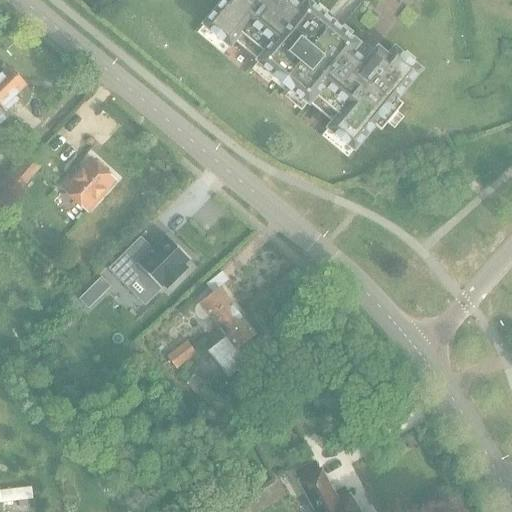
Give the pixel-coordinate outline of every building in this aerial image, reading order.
[(221,0),(222,0),(201,25),(228,47),(233,41),(256,60),(255,61),(272,75),(271,76),(289,91),(290,90),(307,104),(308,103),(331,122),(326,128),(353,151),(373,126),(379,131),(402,104),(396,99),(420,70),(393,47),(386,56),(376,47),(371,54),(305,0),(221,0)] [(0,110),(26,85),(8,68),(0,75),(0,110)] [(89,159),(62,190),(87,212),(114,181),(89,159)] [(145,255),(134,244),(109,269),(121,281),(130,272),(153,296),(163,286),(166,289),(187,268),(184,265),(189,259),(166,235),(145,255)] [(205,284),(212,292),(228,280),(222,271),(205,284)] [(218,327),(237,312),(218,288),(199,303),(196,305),(194,310),(195,314),(198,318),(202,319),(207,319),(210,316),(218,327)] [(237,312),(218,327),(225,336),(207,351),(228,378),(249,361),(239,349),(256,335),(237,312)] [(172,364),(192,348),(187,342),(167,358),(172,364)] [(192,348),(172,364),(176,370),(196,354),(192,348)] [(358,511),(346,489),(336,494),(318,462),(296,475),(316,511),(358,511)] [(230,511),(221,495),(214,500),(215,503),(201,511),(230,511)]
